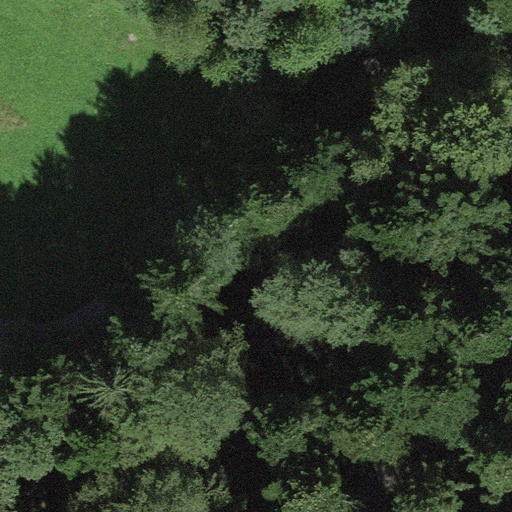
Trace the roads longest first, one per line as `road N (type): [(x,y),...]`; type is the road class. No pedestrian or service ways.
road 1 (residential): [(429,0),(0,379)]
road 2 (residential): [(511,361),(369,511)]
